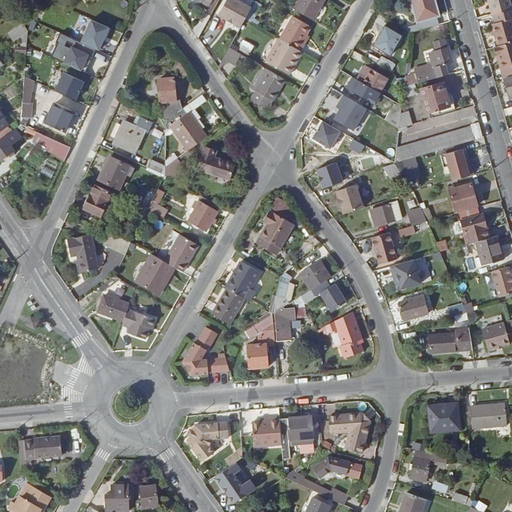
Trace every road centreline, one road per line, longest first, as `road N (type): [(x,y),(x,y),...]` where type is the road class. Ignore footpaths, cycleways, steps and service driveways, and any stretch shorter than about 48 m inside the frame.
road 1 (residential): [(31,262),(151,0)]
road 2 (residential): [(272,162),(366,288),(393,382)]
road 3 (residential): [(272,162),(147,380)]
road 4 (residential): [(161,404),(393,382)]
road 5 (residential): [(158,0),(272,162)]
road 6 (residential): [(511,189),(458,0)]
road 7 (residential): [(368,0),(272,162)]
road 8 (residential): [(111,380),(31,262)]
road 9 (residential): [(393,382),(391,442),(371,511)]
